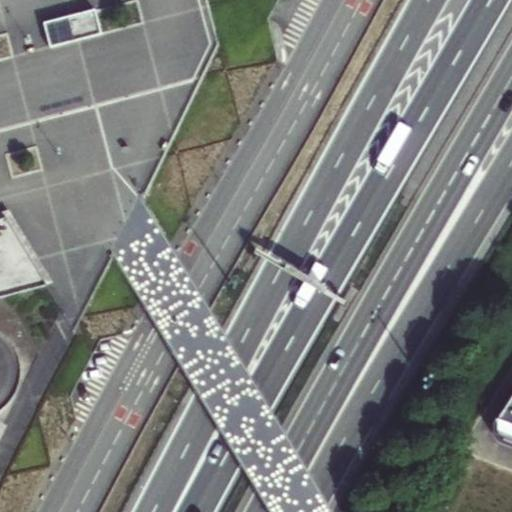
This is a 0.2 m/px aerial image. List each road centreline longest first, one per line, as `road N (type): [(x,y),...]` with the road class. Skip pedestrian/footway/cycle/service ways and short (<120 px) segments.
road 1 (trunk): [(490,0),(196,511)]
road 2 (trunk): [(419,15),(155,511)]
road 3 (trunk): [(271,511),(327,397),(511,75)]
road 4 (trunk): [(305,511),(511,164)]
